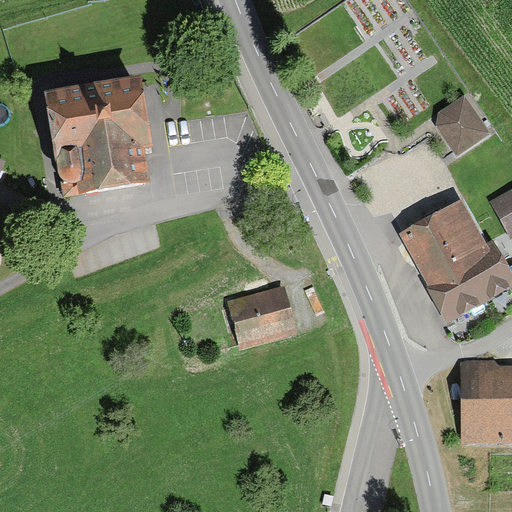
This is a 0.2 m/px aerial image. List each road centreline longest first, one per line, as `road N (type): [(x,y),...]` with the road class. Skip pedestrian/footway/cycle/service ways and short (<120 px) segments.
road 1 (residential): [(0,286),(99,233),(322,190)]
road 2 (tertiary): [(322,190),(235,0)]
road 3 (tertiary): [(403,381),(322,190)]
road 4 (tertiary): [(437,511),(403,381)]
road 5 (residential): [(403,381),(511,326)]
